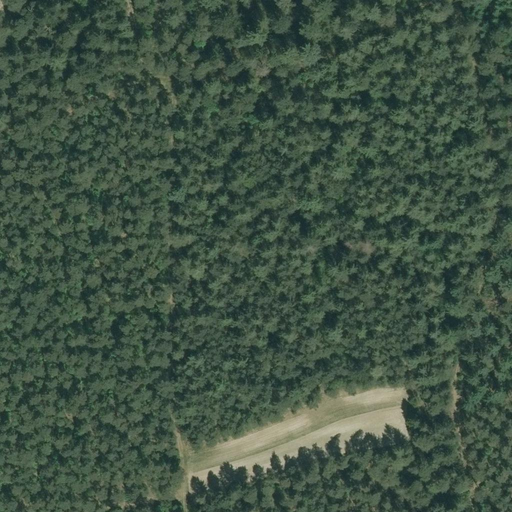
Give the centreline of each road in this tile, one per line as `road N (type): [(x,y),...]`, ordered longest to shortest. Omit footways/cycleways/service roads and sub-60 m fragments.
road 1 (track): [(448,0),(489,140),(486,237),(458,325),(455,372),(479,511)]
road 2 (track): [(0,143),(145,68),(254,79),(295,70),(418,0)]
road 3 (track): [(169,72),(170,428),(184,511)]
